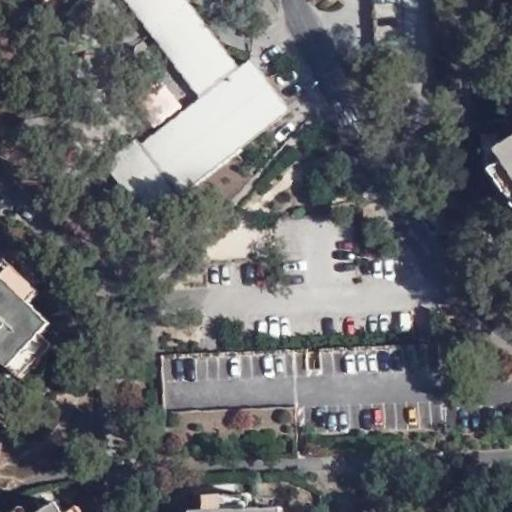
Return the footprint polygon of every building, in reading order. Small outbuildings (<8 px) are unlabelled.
[(132,0),(201,90),(141,138),(135,132),(106,155),(143,203),(174,181),(179,186),(285,102),(249,55),(236,63),(187,0),(132,0)] [(402,0),(375,0),(381,67),(406,66),(402,0)] [(459,0),(430,0),(436,92),(464,90),(459,0)] [(511,132),(495,142),(503,156),(497,160),(492,163),(511,193),(511,132)] [(0,349),(26,374),(58,340),(46,329),(54,319),(33,296),(42,287),(11,257),(2,266),(0,264),(0,349)] [(312,346),(310,341),(163,348),(164,378),(442,365),(440,336),(323,341),(322,346),(312,346)] [(440,397),(298,401),(168,405),(168,432),(300,427),(442,421),(440,397)] [(287,511),(286,500),(263,501),(253,501),(252,487),(210,490),(210,504),(195,504),(195,511),(287,511)] [(86,511),(80,502),(69,507),(60,496),(36,511),(31,505),(27,500),(7,511),(86,511)]
